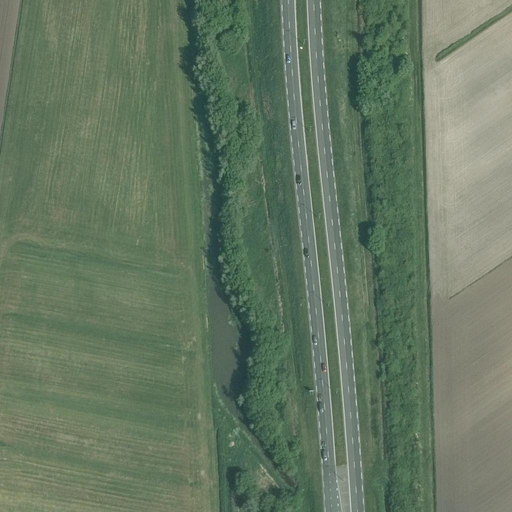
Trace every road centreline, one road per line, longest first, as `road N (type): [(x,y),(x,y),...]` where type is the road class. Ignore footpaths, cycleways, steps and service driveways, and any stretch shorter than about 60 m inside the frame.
road 1 (primary): [(357,511),(314,0)]
road 2 (primary): [(288,0),(331,511)]
